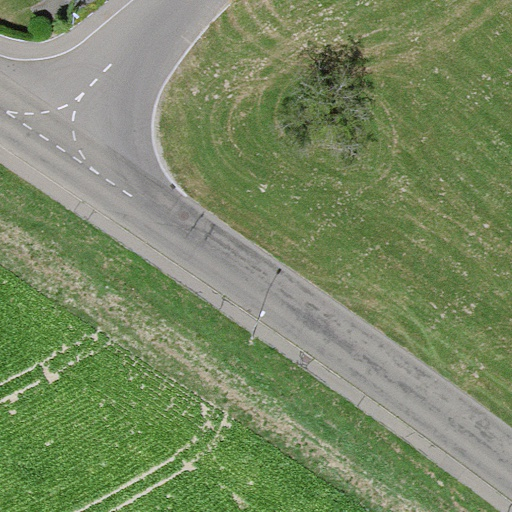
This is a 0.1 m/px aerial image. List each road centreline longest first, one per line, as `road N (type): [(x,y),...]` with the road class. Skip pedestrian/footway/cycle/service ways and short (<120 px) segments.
road 1 (residential): [(511,476),(379,372),(49,146)]
road 2 (residential): [(49,146),(189,0)]
